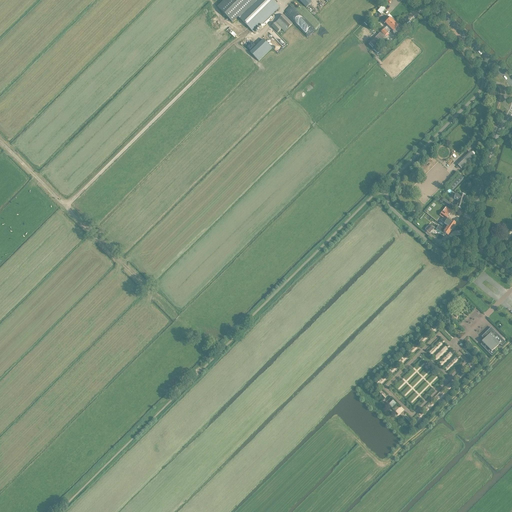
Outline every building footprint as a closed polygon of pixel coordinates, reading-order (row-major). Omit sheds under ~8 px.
[(254,33),(279,8),(271,0),(227,0),(219,8),(232,22),(238,16),(254,33)] [(307,8),(312,3),(308,0),(300,0),(299,1),(307,8)] [(284,15),(272,27),(278,33),(282,29),(285,33),(293,25),(284,15)] [(383,34),(395,23),(390,18),(390,19),(387,16),(381,21),(384,25),(385,24),(387,26),(381,32),(383,34)] [(388,33),(391,30),(394,32),(393,33),(396,36),(401,30),(399,28),(399,27),(395,23),(383,34),(385,37),(389,33),(388,33)] [(382,40),(380,37),(378,36),(369,45),(373,49),(382,40)] [(239,45),(245,49),(250,43),(245,38),(239,45)] [(272,49),(263,40),(250,52),(259,61),(272,49)] [(373,50),(377,54),(382,50),(378,45),(373,50)] [(450,187),(452,190),(463,178),(461,176),(450,187)] [(466,196),(460,194),(460,196),(456,194),(454,200),(458,201),(456,208),(462,210),(466,196)] [(442,203),(450,208),(452,205),(444,200),(442,203)] [(452,230),(457,224),(448,218),(444,224),(446,225),(452,230)] [(448,236),(452,230),(446,225),(443,229),(439,226),(437,230),(444,235),(445,234),(448,236)] [(429,226),(425,230),(423,232),(428,236),(429,234),(435,228),(429,226)] [(483,343),(481,345),(492,356),(496,352),(494,350),(500,344),(502,346),(506,343),(504,341),(502,339),(491,328),(486,333),(483,336),(485,338),(482,342),(483,343)]
